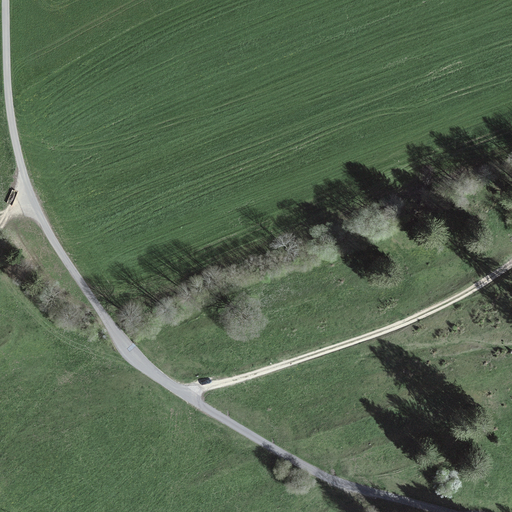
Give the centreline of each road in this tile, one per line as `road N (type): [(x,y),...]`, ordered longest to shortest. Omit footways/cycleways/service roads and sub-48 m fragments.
road 1 (residential): [(3,0),(10,110),(29,199),(137,360),(304,469),(430,511)]
road 2 (track): [(184,395),(418,320),(511,265)]
